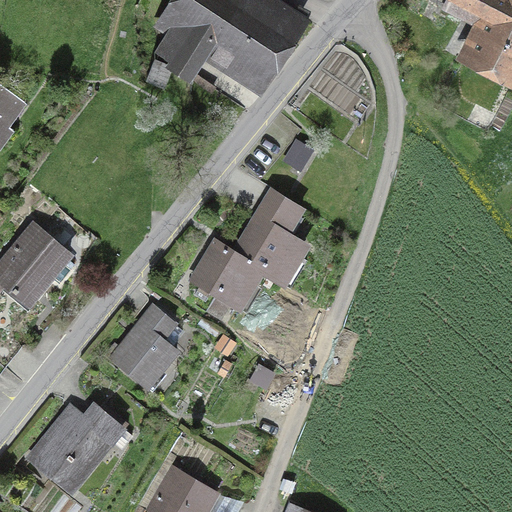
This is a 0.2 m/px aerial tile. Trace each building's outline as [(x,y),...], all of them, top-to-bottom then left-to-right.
[(208,46),(259,79),(295,24),(257,0),(178,0),(166,19),(175,25),(158,51),(173,61),(171,64),(189,75),(208,46)] [(472,55),(511,75),(511,0),(430,0),(485,28),(472,55)] [(24,101),(0,83),(0,145),(12,129),(6,125),(24,101)] [(297,141),(285,160),(298,168),(310,149),(297,141)] [(236,254),(259,268),(258,269),(284,284),(301,256),(297,254),(304,243),(287,233),(302,207),(272,189),(256,216),(258,217),(236,253),(236,254)] [(0,289),(5,284),(24,299),(43,276),(48,280),(51,276),(59,282),(74,264),(66,258),(70,253),(34,224),(0,264),(0,289)] [(251,281),(258,269),(259,268),(236,254),(236,253),(215,240),(191,279),(205,287),(195,305),(206,311),(216,294),(240,308),(255,283),(251,281)] [(154,305),(111,358),(148,387),(177,350),(162,338),(175,322),(154,305)] [(260,365),(252,380),(269,388),(276,373),(260,365)] [(31,458),(70,490),(121,426),(96,406),(85,418),(72,407),(31,458)] [(173,467),(148,511),(149,511),(205,511),(216,493),(173,467)]
